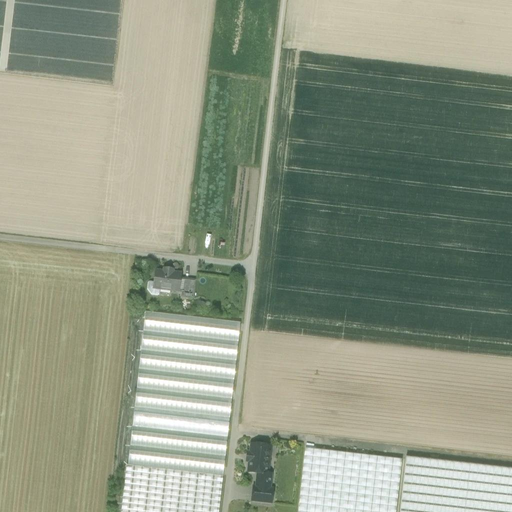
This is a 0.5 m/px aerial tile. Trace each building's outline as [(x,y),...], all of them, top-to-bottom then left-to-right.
[(172,271),(164,270),(163,273),(155,272),(154,283),(149,283),(148,284),(147,290),(151,295),(157,296),(158,295),(159,290),(178,292),(180,280),(180,275),(172,274),(172,271)] [(195,281),(184,280),(182,293),(182,298),(193,299),(195,281)] [(240,324),(145,313),(128,466),(222,477),(240,324)] [(262,444),(259,444),(256,446),(251,445),(250,454),(247,454),(246,462),(249,463),(248,473),(260,474),(259,488),(269,490),(271,475),(267,474),(270,448),(264,447),(262,444)] [(297,511),(395,511),(401,460),(305,449),(297,511)] [(511,511),(511,474),(409,463),(403,511),(511,511)] [(128,466),(126,466),(120,511),(218,511),(222,477),(128,466)] [(259,488),(253,488),(251,502),(271,504),(272,490),(259,488)]
